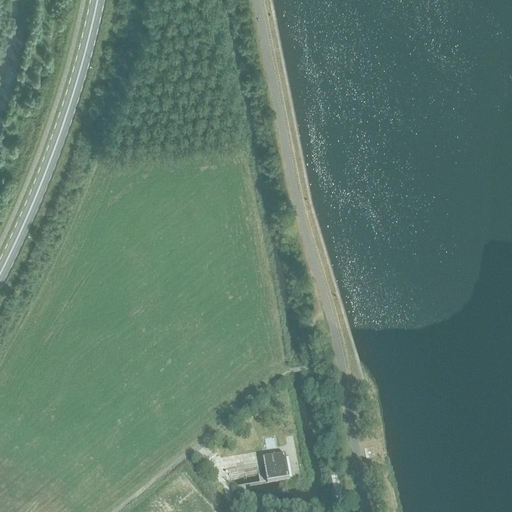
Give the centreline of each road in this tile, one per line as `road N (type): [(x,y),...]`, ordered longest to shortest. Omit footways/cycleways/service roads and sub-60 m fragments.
road 1 (trunk): [(511,54),(194,91),(0,96)]
road 2 (trunk): [(0,133),(194,129),(511,95)]
road 3 (primary): [(0,262),(57,133),(97,0)]
